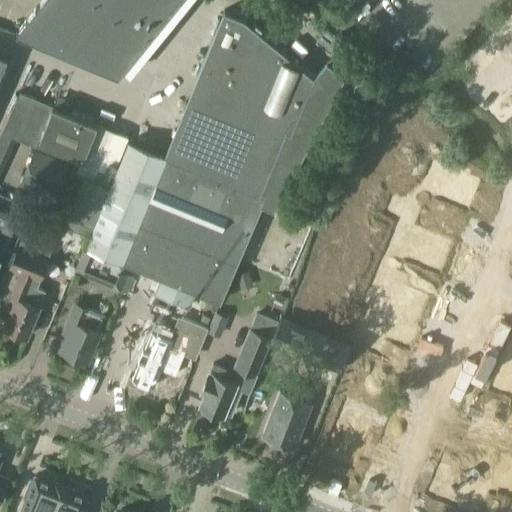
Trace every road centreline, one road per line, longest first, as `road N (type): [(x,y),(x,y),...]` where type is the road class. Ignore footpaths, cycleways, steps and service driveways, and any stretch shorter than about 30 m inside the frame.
road 1 (tertiary): [(0,383),(316,511)]
road 2 (residential): [(365,511),(472,295)]
